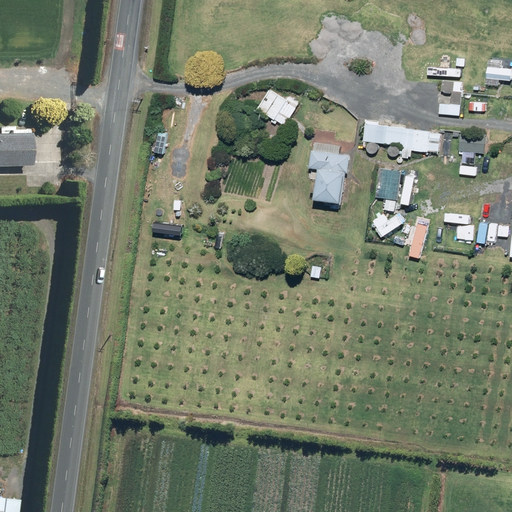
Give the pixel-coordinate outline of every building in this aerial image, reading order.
[(465,82),(445,80),(444,90),(446,90),(446,92),(454,93),(453,104),(442,103),(441,113),(462,115),(465,82)] [(299,108),(271,90),(260,108),(287,125),(299,108)] [(433,131),(369,123),(366,140),(403,145),(403,147),(405,147),(404,157),(413,158),(414,149),(430,152),(430,150),(441,152),(443,134),(432,132),(433,131)] [(488,134),(463,131),(461,150),(487,152),(488,134)] [(0,165),(30,165),(29,133),(0,133),(0,165)] [(323,169),(319,197),(346,201),(352,155),(314,150),(312,167),(323,169)] [(403,169),(378,168),(376,198),(401,200),(403,169)] [(314,272),(314,276),(322,278),(324,266),(315,265),(315,268),(314,268),(313,272),(314,272)] [(0,497),(0,511),(16,511),(18,500),(0,497)]
